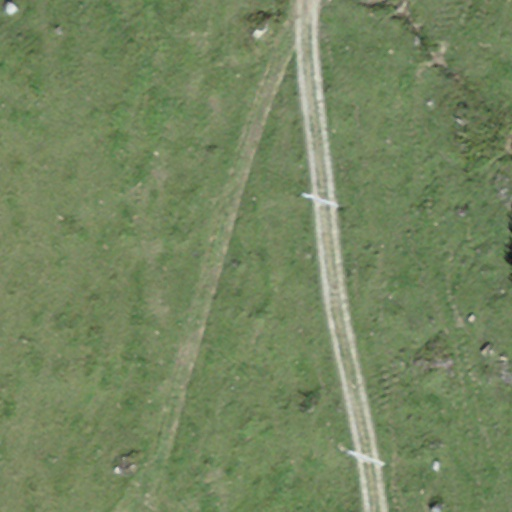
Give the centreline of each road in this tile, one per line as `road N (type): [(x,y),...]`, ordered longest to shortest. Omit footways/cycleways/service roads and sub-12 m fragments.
road 1 (track): [(128,511),(150,482),(260,97),(307,8)]
road 2 (track): [(308,0),(305,45),(334,301),(373,511)]
